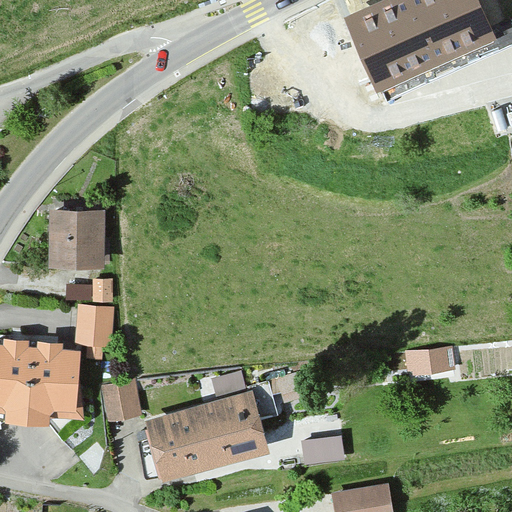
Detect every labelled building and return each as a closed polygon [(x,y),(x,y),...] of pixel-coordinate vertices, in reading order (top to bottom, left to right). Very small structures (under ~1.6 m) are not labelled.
[(363,0),(350,6),(395,100),(459,69),(452,53),(498,31),(483,0),(363,0)] [(108,203),(55,204),(57,262),(110,261),(108,203)] [(111,276),(93,276),(94,298),(111,298),(111,276)] [(112,306),(79,304),(77,339),(110,341),(112,306)] [(81,345),(0,339),(0,408),(76,414),(81,345)] [(446,340),(409,347),(413,368),(450,361),(446,340)] [(212,372),(214,385),(245,378),(242,366),(212,372)] [(133,375),(99,384),(109,419),(143,410),(133,375)] [(256,385),(150,416),(168,477),(274,446),(256,385)] [(303,432),(305,458),(346,454),(343,428),(303,432)] [(394,511),(389,479),(333,488),(337,511),(394,511)]
